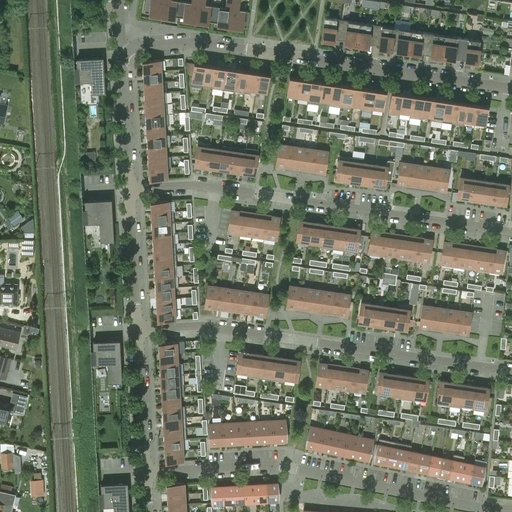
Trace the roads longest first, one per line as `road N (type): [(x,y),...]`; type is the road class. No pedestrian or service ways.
road 1 (residential): [(511,89),(211,44),(121,48)]
road 2 (residential): [(511,232),(194,185),(127,189)]
road 3 (residential): [(511,371),(199,326),(136,329)]
road 4 (residential): [(510,511),(275,465),(144,473)]
road 5 (residential): [(144,473),(136,329)]
road 6 (residential): [(127,189),(121,48)]
road 7 (residential): [(136,329),(127,189)]
